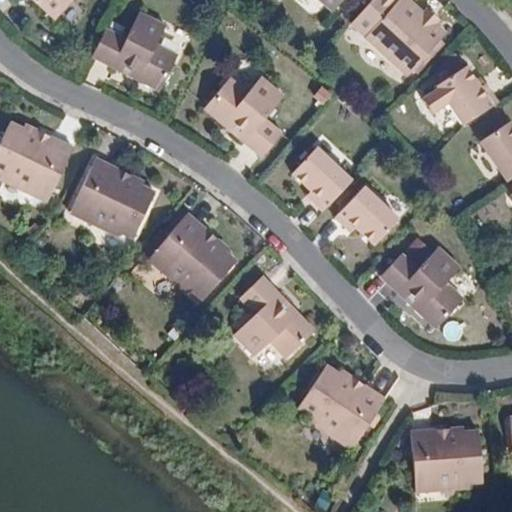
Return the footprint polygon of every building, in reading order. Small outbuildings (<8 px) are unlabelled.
[(27,0),(51,22),(72,0),(27,0)] [(316,0),(330,12),(340,0),(316,0)] [(444,34),(435,26),(433,24),(430,27),(421,19),(424,16),(422,15),(405,0),(400,0),(399,2),(395,0),(373,0),(350,26),(406,77),(411,71),(420,61),(425,66),(432,58),(426,53),(439,40),(444,34)] [(421,19),(430,27),(433,24),(435,26),(440,22),(427,10),(422,15),(424,16),(421,19)] [(130,71),(162,87),(178,55),(154,43),(163,26),(135,12),(123,37),(106,29),(91,57),(128,76),(130,71)] [(444,45),(439,40),(426,53),(432,58),(444,45)] [(416,75),(425,66),(420,61),(411,71),(416,75)] [(454,77),(463,70),(460,65),(450,71),(454,77)] [(496,105),(488,92),(484,94),(479,88),(466,68),(463,70),(454,77),(437,88),(463,127),(496,105)] [(160,92),(162,87),(130,71),(128,76),(160,92)] [(207,105),(231,127),(229,130),(260,158),(281,135),(266,121),(287,96),(262,75),(247,92),(231,77),(207,105)] [(479,88),(484,94),(488,92),(483,85),(479,88)] [(204,108),(229,130),(231,127),(207,105),(204,108)] [(511,176),(511,127),(508,122),(479,141),(506,181),(511,176)] [(33,138),(34,136),(24,131),(10,124),(0,143),(0,177),(24,190),(22,194),(43,205),(71,149),(49,139),(46,145),(33,138)] [(33,138),(46,145),(49,139),(27,127),(24,131),(34,136),(33,138)] [(312,203),(322,211),(352,179),(317,148),(292,176),(310,192),(316,198),(312,203)] [(98,159),(70,212),(96,226),(99,221),(133,239),(158,192),(144,186),(119,175),(121,171),(98,159)] [(119,175),(144,186),(146,183),(121,171),(119,175)] [(0,177),(0,182),(22,194),(24,190),(0,177)] [(375,246),(399,219),(363,188),(336,219),(347,229),(351,225),(358,231),(375,246)] [(316,198),(310,192),(306,197),(312,203),(316,198)] [(190,213),(149,259),(168,277),(171,274),(203,303),(239,263),(226,251),(218,244),(216,246),(202,234),(207,229),(190,213)] [(351,225),(347,229),(354,235),(358,231),(351,225)] [(218,244),(226,251),(229,248),(207,229),(202,234),(216,246),(218,244)] [(380,277),(410,304),(414,300),(440,324),(464,297),(446,281),(460,266),(436,245),(417,266),(402,253),(380,277)] [(312,333),(289,310),(293,306),(265,277),(242,300),(256,313),(232,336),(255,359),(270,343),(286,359),(312,333)] [(440,324),(414,300),(410,304),(436,328),(440,324)] [(315,330),(293,306),(289,310),(312,333),(315,330)] [(381,401),(363,388),(360,393),(348,385),(349,383),(340,377),(328,368),(298,411),(331,434),(328,436),(348,450),(358,436),(362,439),(369,429),(365,425),(373,413),(381,401)] [(343,374),(340,377),(349,383),(348,385),(360,393),(363,388),(343,374)] [(369,429),(378,416),(373,413),(365,425),(369,429)] [(450,432),(463,431),(462,426),(434,429),(435,437),(451,435),(450,432)] [(408,431),(413,493),(442,491),(442,485),(483,482),(479,429),(463,431),(450,432),(451,435),(435,437),(434,429),(408,431)]
